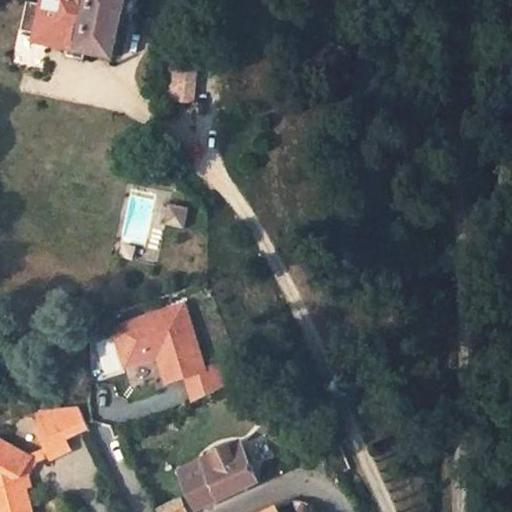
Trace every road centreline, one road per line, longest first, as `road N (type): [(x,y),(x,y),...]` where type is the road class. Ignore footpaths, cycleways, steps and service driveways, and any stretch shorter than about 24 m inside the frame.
road 1 (track): [(477,0),(457,156),(462,511)]
road 2 (unknown): [(336,502),(314,330),(213,174),(171,128),(129,99)]
